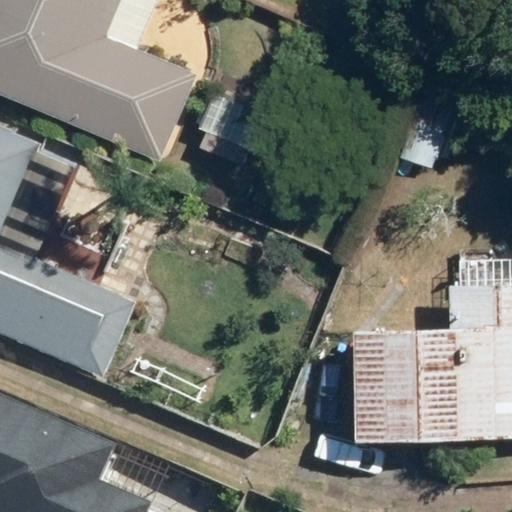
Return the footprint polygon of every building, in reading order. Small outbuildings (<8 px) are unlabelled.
[(0,0),(0,95),(159,162),(196,74),(137,49),(157,0),(0,0)] [(250,171),(259,150),(268,155),(285,116),(220,87),(203,125),(218,132),(209,152),(250,171)] [(0,333),(106,380),(138,308),(40,266),(85,162),(0,124),(0,333)] [(511,440),(511,259),(464,260),(465,287),(458,287),(459,329),(361,331),(364,444),(511,440)] [(355,373),(322,362),(294,440),(327,452),(355,373)] [(107,471),(118,447),(0,393),(0,511),(153,511),(161,496),(107,471)]
